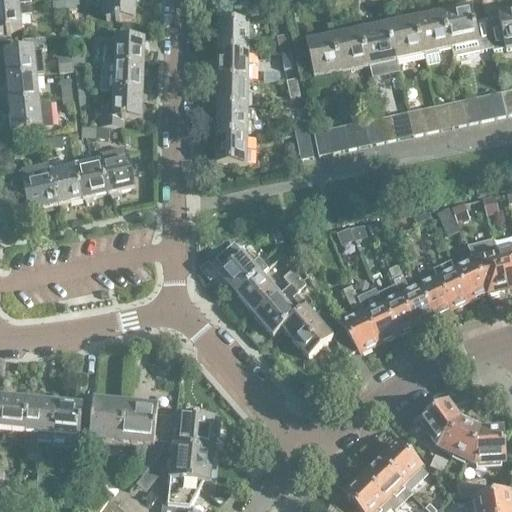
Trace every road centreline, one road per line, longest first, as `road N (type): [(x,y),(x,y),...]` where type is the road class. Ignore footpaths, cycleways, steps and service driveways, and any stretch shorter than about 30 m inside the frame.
road 1 (residential): [(178,306),(180,0)]
road 2 (tertiary): [(303,446),(400,382),(511,343)]
road 3 (tertiary): [(178,306),(303,446)]
road 4 (tertiary): [(0,335),(127,323),(178,306)]
